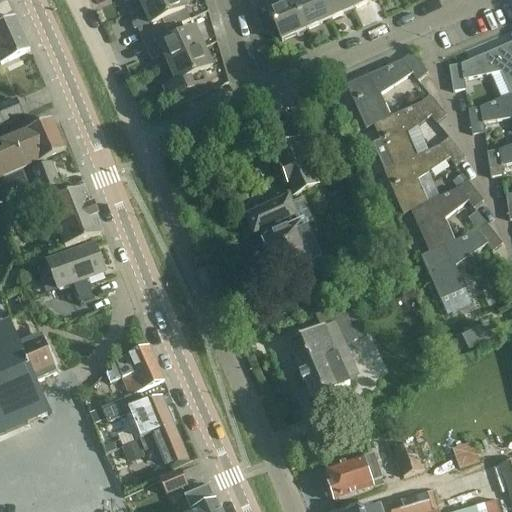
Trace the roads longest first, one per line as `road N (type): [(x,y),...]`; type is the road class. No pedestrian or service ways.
road 1 (secondary): [(241,511),(26,0)]
road 2 (unclassified): [(290,511),(136,145)]
road 3 (residential): [(511,243),(416,24)]
road 4 (unclassified): [(251,96),(416,24)]
road 5 (unclassified): [(136,145),(69,0)]
road 6 (unclassified): [(136,145),(251,96)]
